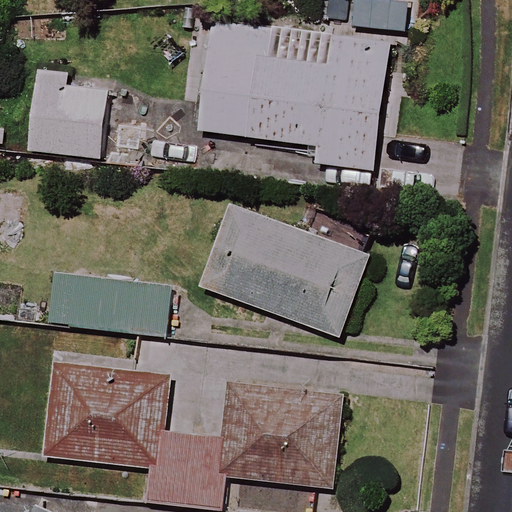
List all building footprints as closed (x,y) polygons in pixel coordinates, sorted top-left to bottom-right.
[(274,32),(211,25),(198,133),(321,147),(319,166),(374,172),(389,46),(333,40),(330,69),(270,62),(274,32)] [(70,77),(37,74),(29,153),(102,161),(109,93),(69,89),(70,77)] [(370,258),(232,208),(204,288),(342,338),(370,258)] [(173,287),(74,278),(70,329),(168,338),(173,287)] [(174,381),(57,369),(47,460),(153,471),(150,503),(224,511),(227,479),(335,490),(344,399),(231,388),(226,438),(169,432),(174,381)]
